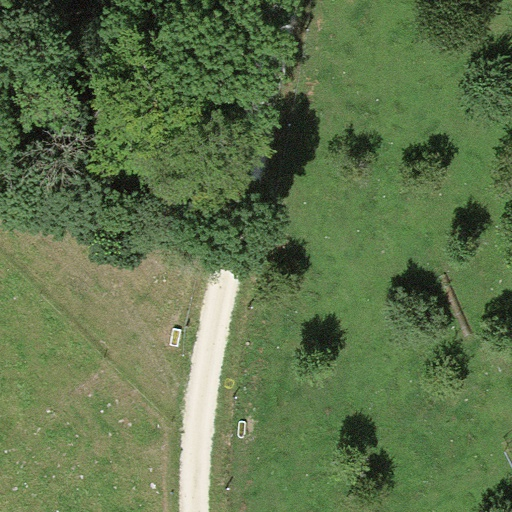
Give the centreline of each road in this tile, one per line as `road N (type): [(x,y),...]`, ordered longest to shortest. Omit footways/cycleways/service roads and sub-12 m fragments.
road 1 (track): [(186,511),(193,392),(246,157),(266,0)]
road 2 (track): [(246,157),(302,203),(333,255),(427,511)]
